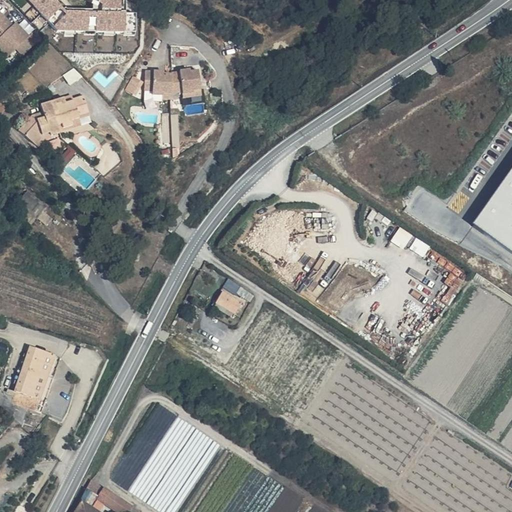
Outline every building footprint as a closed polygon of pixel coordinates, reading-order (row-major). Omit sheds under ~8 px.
[(59,0),(46,15),(60,28),(72,15),(80,7),(71,0),(59,0)] [(14,25),(0,10),(0,43),(10,53),(17,46),(28,35),(17,23),(14,25)] [(76,19),(72,15),(60,28),(64,32),(76,19)] [(35,42),(28,35),(17,46),(24,53),(35,42)] [(172,80),(172,97),(184,94),(185,96),(195,94),(195,92),(204,90),(199,72),(190,75),(185,76),(184,72),(179,73),(179,77),(172,80)] [(172,97),(172,80),(163,79),(158,79),(158,76),(145,75),(144,95),(153,95),(153,99),(163,99),(163,97),(172,97)] [(195,94),(185,96),(186,101),(206,96),(204,90),(195,92),(195,94)] [(66,102),(59,105),(43,111),(46,119),(48,123),(39,128),(40,129),(26,145),(38,154),(45,144),(53,140),(54,142),(64,139),(63,134),(63,132),(62,129),(66,128),(67,132),(78,128),(76,125),(83,122),(81,117),(90,114),(84,98),(73,102),(74,105),(69,107),(66,102)] [(95,127),(90,114),(81,117),(83,122),(76,125),(78,128),(67,132),(68,135),(95,127)] [(20,141),(26,145),(40,129),(39,128),(48,123),(46,119),(36,122),(20,141)] [(55,146),(54,142),(53,140),(45,144),(38,154),(42,157),(50,147),(55,146)] [(511,175),(496,198),(477,225),(511,249),(511,175)] [(22,198),(37,216),(46,208),(31,190),(22,198)] [(401,227),(392,241),(407,250),(415,236),(401,227)] [(417,238),(411,249),(425,257),(431,246),(417,238)] [(219,307),(235,317),(242,307),(226,297),(219,307)] [(235,317),(219,307),(216,312),(233,322),(235,317)] [(33,351),(18,396),(39,403),(35,414),(42,416),(61,360),(33,351)] [(21,429),(27,411),(15,406),(16,401),(8,398),(8,397),(0,393),(0,412),(4,415),(21,429)] [(27,411),(35,414),(39,403),(18,396),(16,401),(15,406),(27,411)] [(95,511),(93,510),(100,500),(106,490),(93,481),(81,503),(84,504),(78,511),(95,511)] [(100,500),(112,507),(117,498),(106,490),(100,500)] [(112,507),(118,511),(131,511),(133,509),(117,498),(112,507)]
